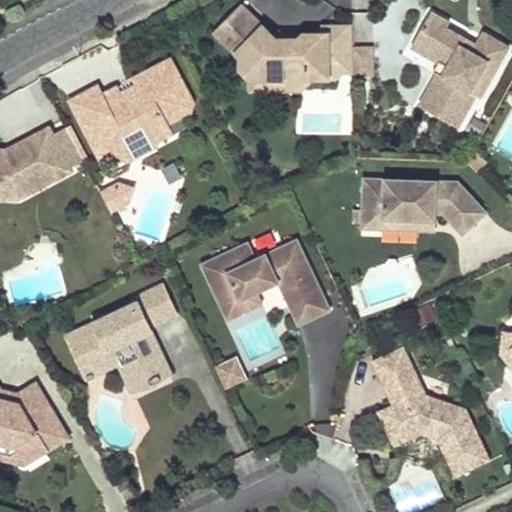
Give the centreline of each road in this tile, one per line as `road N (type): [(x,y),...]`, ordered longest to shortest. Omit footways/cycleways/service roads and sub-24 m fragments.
road 1 (residential): [(350,511),(334,485),(305,476),(219,511)]
road 2 (unclassified): [(0,59),(107,0)]
